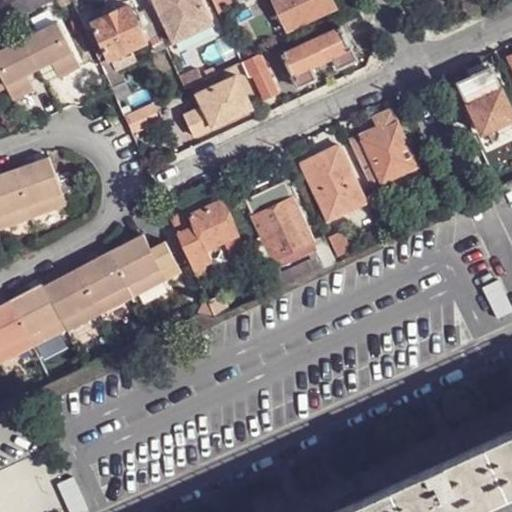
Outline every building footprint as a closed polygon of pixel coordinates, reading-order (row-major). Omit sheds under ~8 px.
[(53,0),(20,0),(0,10),(0,13),(6,25),(53,0)] [(156,0),(172,31),(210,13),(204,0),(156,0)] [(229,0),(214,0),(219,9),(228,6),(231,4),(229,0)] [(276,0),(289,28),(336,6),(332,0),(276,0)] [(95,20),(112,57),(133,47),(149,40),(148,39),(136,14),(132,3),(95,20)] [(219,9),(222,16),(232,12),(228,6),(219,9)] [(149,7),(136,14),(148,39),(153,37),(161,33),(149,7)] [(59,20),(0,50),(0,70),(7,85),(15,99),(36,88),(35,87),(28,73),(53,61),(59,74),(60,76),(82,65),(59,20)] [(359,58),(344,24),(284,52),(300,86),(318,78),(313,66),(336,56),(341,67),(359,58)] [(161,33),(153,37),(158,50),(167,47),(161,33)] [(138,59),(133,47),(112,57),(118,69),(138,59)] [(181,76),(185,87),(187,86),(244,60),(239,50),(181,76)] [(280,90),(269,66),(261,70),(254,55),(244,60),(250,74),(254,73),(265,97),(280,90)] [(102,62),(109,77),(120,72),(118,69),(112,57),(102,62)] [(215,125),(254,107),(242,81),(251,78),(250,74),(244,60),(187,86),(191,96),(199,92),(206,107),(192,113),(199,127),(212,120),(215,125)] [(35,87),(59,74),(53,61),(28,73),(35,87)] [(484,131),(511,118),(511,104),(493,65),(490,66),(488,61),(471,69),(474,74),(460,81),(484,131)] [(181,76),(178,70),(168,74),(172,82),(161,87),(165,96),(185,87),(181,76)] [(109,77),(113,87),(124,82),(120,72),(109,77)] [(137,116),(144,130),(167,121),(160,106),(137,116)] [(373,185),(418,164),(393,111),(390,110),(375,116),(380,126),(351,138),(373,185)] [(331,157),(328,149),(319,153),(323,161),(331,157)] [(328,216),(347,207),(344,200),(354,195),(356,200),(365,196),(363,191),(365,190),(345,150),(331,157),(323,161),(319,153),(301,162),(328,216)] [(0,228),(69,203),(51,156),(0,174),(0,228)] [(287,178),(247,197),(265,233),(254,237),(277,286),(337,259),(324,235),(314,239),(287,178)] [(224,199),(192,213),(197,224),(179,232),(195,267),(214,258),(209,247),(225,239),(238,266),(253,258),(224,199)] [(346,257),(366,247),(358,231),(338,240),(346,257)] [(45,284),(0,306),(0,365),(68,330),(70,332),(170,280),(146,234),(46,286),(45,284)] [(223,294),(209,300),(217,317),(231,310),(223,294)] [(462,511),(511,489),(511,427),(460,452),(433,464),(366,495),(340,507),(329,511),(462,511)] [(430,457),(433,464),(460,452),(457,445),(453,446),(430,457)] [(0,511),(60,511),(65,510),(40,454),(0,471),(0,511)] [(336,500),(340,507),(366,495),(363,487),(341,497),(336,500)]
